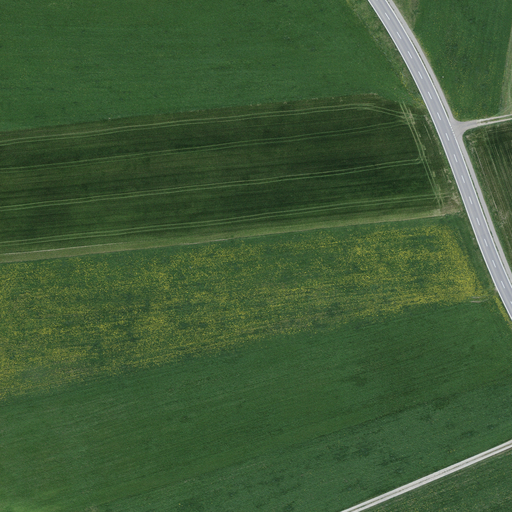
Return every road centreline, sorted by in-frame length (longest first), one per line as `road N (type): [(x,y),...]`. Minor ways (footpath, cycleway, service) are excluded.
road 1 (tertiary): [(381,0),(446,128),(511,303)]
road 2 (track): [(511,443),(346,511)]
